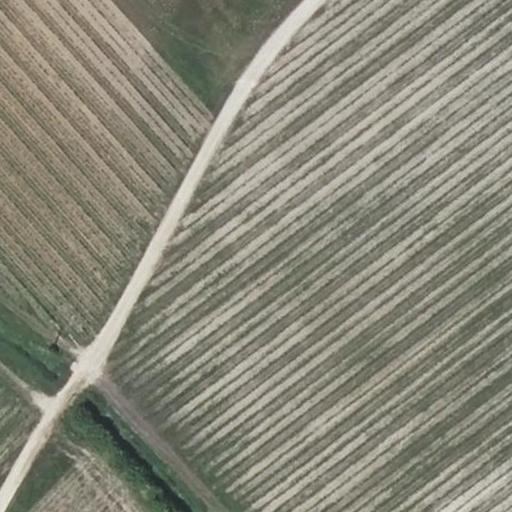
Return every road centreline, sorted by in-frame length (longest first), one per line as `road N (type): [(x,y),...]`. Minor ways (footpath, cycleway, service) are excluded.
road 1 (track): [(317,0),(244,91),(51,422)]
road 2 (track): [(51,422),(131,511)]
